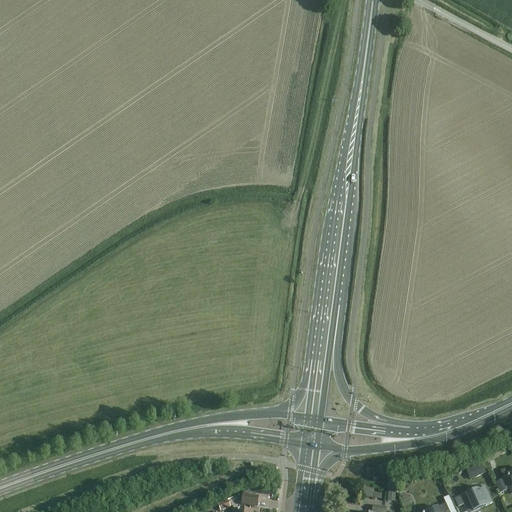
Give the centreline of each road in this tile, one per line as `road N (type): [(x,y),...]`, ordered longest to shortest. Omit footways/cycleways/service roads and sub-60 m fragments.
road 1 (secondary): [(330,300),(373,0)]
road 2 (secondary): [(418,437),(347,396),(330,300)]
road 3 (secondary): [(0,489),(161,436)]
road 4 (secondary): [(161,436),(239,431),(309,443)]
